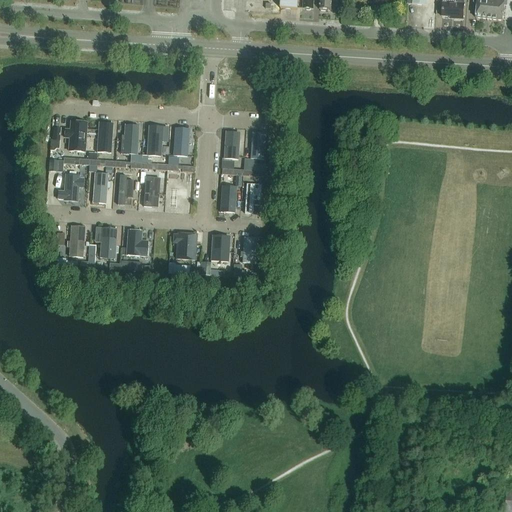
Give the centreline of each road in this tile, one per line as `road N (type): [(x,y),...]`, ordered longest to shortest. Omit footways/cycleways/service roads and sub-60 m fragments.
road 1 (unclassified): [(510,67),(239,50)]
road 2 (unclassified): [(510,42),(239,25)]
road 3 (unclassified): [(170,21),(0,9)]
road 4 (unclassified): [(169,46),(0,35)]
road 5 (unclassified): [(63,511),(64,443),(0,381)]
road 6 (residential): [(204,225),(48,214)]
road 7 (residential): [(207,119),(61,109)]
